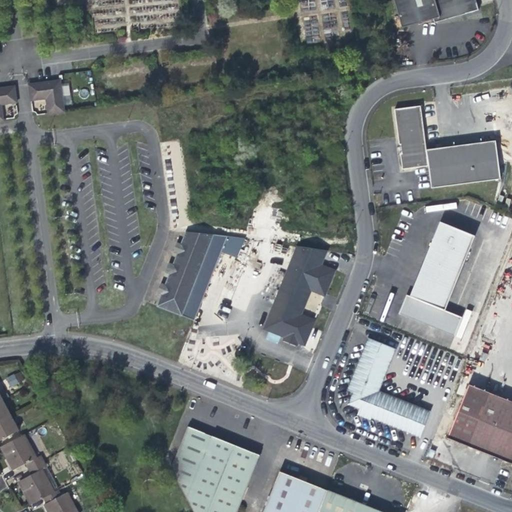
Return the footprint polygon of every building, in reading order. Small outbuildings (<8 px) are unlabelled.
[(395,0),(403,29),(436,20),(466,11),(467,15),(480,11),(477,0),(395,0)] [(437,23),(467,15),(466,11),(436,20),(437,23)] [(31,86),(33,102),(48,100),(49,105),(50,115),(66,113),(62,82),(31,86)] [(3,106),(19,104),(16,88),(8,89),(8,93),(6,95),(0,96),(0,121),(4,121),(4,113),(3,106)] [(393,112),(401,171),(427,168),(430,190),(500,181),(494,143),(425,152),(419,109),(393,112)] [(405,297),(397,316),(453,338),(461,319),(443,312),(473,238),(437,224),(408,299),(405,297)] [(186,234),(181,245),(178,254),(176,260),(199,269),(211,274),(221,250),(238,257),(245,239),(212,236),(186,234)] [(173,253),(178,254),(181,245),(177,243),(173,253)] [(295,314),(300,301),(306,286),(324,294),(332,273),(319,268),(326,251),(297,247),(264,329),(284,337),(297,342),(303,345),(313,321),(299,316),(295,314)] [(176,260),(173,266),(170,275),(166,283),(190,293),(202,297),(204,293),(211,274),(199,269),(176,260)] [(161,296),(157,306),(181,316),(192,321),(202,297),(190,293),(166,283),(165,286),(161,296)] [(295,314),(299,316),(308,293),(309,290),(323,296),(324,294),(306,286),(300,301),(295,314)] [(302,313),(314,318),(323,297),(311,292),(302,313)] [(297,342),(284,337),(283,341),(295,346),(297,342)] [(367,341),(346,393),(352,395),(351,398),(351,404),(352,405),(354,408),(356,409),(361,411),(359,417),(371,422),(372,420),(420,438),(430,413),(378,392),(394,351),(367,341)] [(20,372),(5,379),(9,388),(24,381),(20,372)] [(447,440),(511,467),(511,404),(468,387),(447,440)] [(0,421),(11,416),(3,400),(0,401),(0,421)] [(0,441),(19,430),(11,416),(0,421),(0,441)] [(174,470),(195,511),(237,511),(261,456),(191,427),(174,470)] [(26,464),(29,470),(45,461),(42,455),(37,458),(25,436),(1,449),(8,462),(13,472),(26,464)] [(31,506),(43,499),(55,493),(43,470),(48,467),(45,461),(29,470),(32,476),(19,484),(26,496),(31,506)] [(60,490),(48,467),(43,470),(55,493),(59,490),(60,490)] [(318,511),(327,491),(280,472),(263,511),(318,511)] [(62,496),(59,490),(55,493),(43,499),(47,505),(44,506),(47,511),(78,511),(68,493),(62,496)] [(318,511),(377,511),(327,491),(318,511)]
